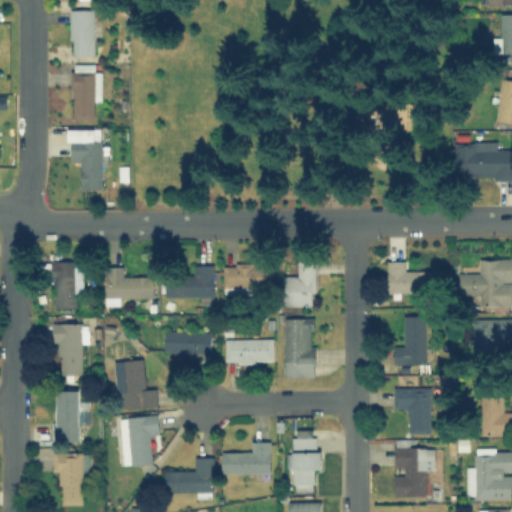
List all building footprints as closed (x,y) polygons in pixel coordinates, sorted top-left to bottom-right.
[(92,54),(92,8),(70,8),(70,54),(92,54)] [(511,12),(500,12),(500,59),(511,59),(511,12)] [(71,118),(94,118),(94,101),(101,101),(101,72),(94,72),(94,63),(72,63),(71,118)] [(511,79),(500,78),(496,119),(511,121),(511,79)] [(100,127),(67,128),(68,161),(80,160),(81,191),(101,191),(101,162),(108,162),(108,145),(100,145),(100,127)] [(454,141),(454,179),(511,178),(511,149),(497,149),(497,140),(454,141)] [(511,257),(477,257),(477,272),(457,272),(456,294),(477,294),(477,305),(511,305),(511,257)] [(282,304),(314,304),(314,260),(296,260),(296,273),(282,273),(282,304)] [(386,260),(386,291),(434,291),(434,270),(405,270),(405,260),(386,260)] [(83,292),(82,261),(52,262),(53,307),(75,306),(75,292),(83,292)] [(222,262),(222,290),(269,290),(269,262),(222,262)] [(213,295),(213,264),(191,264),(191,275),(163,275),(163,295),(213,295)] [(104,265),(104,303),(122,303),(122,295),(152,295),(152,275),(122,275),(122,265),(104,265)] [(424,362),(424,314),(402,314),(402,345),(395,345),(395,362),(424,362)] [(314,375),(314,316),(283,316),(283,375),(314,375)] [(511,317),(472,317),(472,349),(511,349),(511,317)] [(81,341),(86,341),(86,322),(56,322),(56,374),(81,374),(81,341)] [(210,354),(210,331),(164,330),(163,352),(210,354)] [(272,338),(224,339),(224,362),(272,361),(272,338)] [(144,388),(143,358),(121,359),(122,373),(116,374),(118,408),(156,407),(155,388),(144,388)] [(393,387),(393,408),(407,407),(408,432),(430,432),(429,387),(393,387)] [(479,434),(511,434),(511,410),(501,410),(501,388),(479,388),(479,434)] [(79,390),(56,389),(56,424),(52,424),(52,440),(78,440),(79,390)] [(150,463),(149,436),(158,436),(156,413),(126,415),(128,464),(150,463)] [(320,449),(313,449),(313,428),(291,428),(291,451),(286,451),(286,467),(292,467),(292,489),(313,489),(313,469),(320,469),(320,449)] [(424,495),(423,470),(433,470),(433,447),(415,447),(415,438),(393,438),(393,466),(402,466),(402,474),(393,474),(393,495),(424,495)] [(268,471),(268,440),(250,440),(250,451),(221,451),(221,471),(268,471)] [(511,497),(511,447),(474,447),(474,463),(465,463),(465,498),(511,497)] [(52,452),(52,471),(60,471),(60,504),(82,504),(81,451),(52,452)] [(212,456),(193,456),(193,468),(163,468),(163,492),(212,492),(212,456)] [(319,511),(319,499),(287,499),(287,511),(319,511)]
